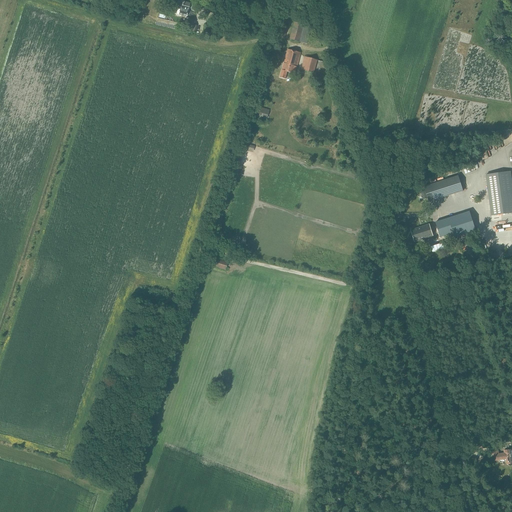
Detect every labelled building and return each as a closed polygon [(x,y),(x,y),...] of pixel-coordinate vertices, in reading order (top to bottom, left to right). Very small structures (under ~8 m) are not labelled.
[(177,0),(175,8),(180,9),(179,14),(186,16),(187,11),(188,11),(190,3),(177,0)] [(295,22),(290,39),(307,44),(312,27),(304,24),(295,22)] [(285,38),(289,27),(279,24),(276,36),(285,38)] [(211,29),(205,28),(203,34),(215,37),(217,31),(211,29)] [(284,63),(282,70),(280,77),(286,79),(287,71),(295,74),(301,53),(288,49),(284,63)] [(301,70),(314,73),(318,60),(305,57),(301,70)] [(269,110),(258,107),(255,117),(266,120),(269,110)] [(255,146),(247,144),(245,149),(253,152),(255,146)] [(491,215),(511,212),(511,181),(511,172),(486,175),(491,215)] [(421,192),(423,200),(428,198),(429,202),(463,191),(458,176),(424,187),(425,191),(421,192)] [(435,222),(440,238),(453,233),(454,238),(476,231),(470,211),(435,222)] [(429,224),(411,230),(415,242),(433,236),(429,224)] [(212,266),(225,270),(228,262),(214,258),(212,266)] [(508,464),(509,465),(509,466),(510,466),(511,466),(511,465),(511,449),(503,451),(504,453),(499,453),(499,451),(491,452),(492,457),(495,456),(495,460),(499,460),(499,461),(501,462),(507,461),(507,464),(508,464)]
